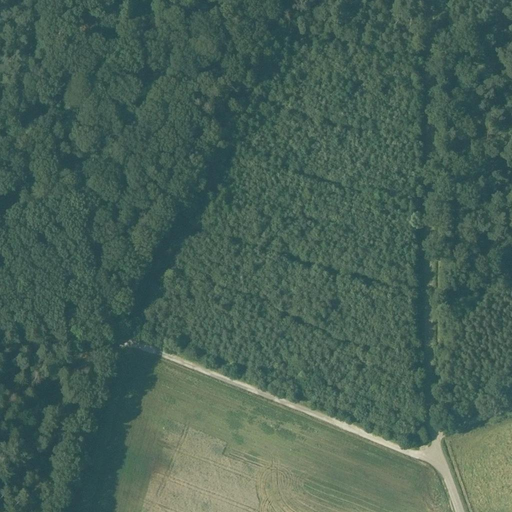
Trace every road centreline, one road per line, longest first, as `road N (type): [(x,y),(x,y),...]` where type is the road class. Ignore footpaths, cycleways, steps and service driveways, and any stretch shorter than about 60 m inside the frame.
road 1 (track): [(430,0),(426,418),(433,436),(511,406)]
road 2 (track): [(0,326),(116,336),(412,454),(437,451)]
road 3 (track): [(116,336),(71,511)]
